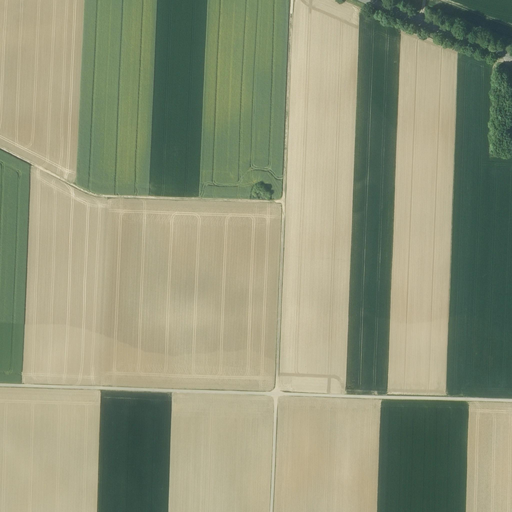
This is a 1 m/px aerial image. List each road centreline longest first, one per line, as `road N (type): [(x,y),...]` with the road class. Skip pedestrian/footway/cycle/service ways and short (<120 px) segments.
road 1 (track): [(511,403),(0,387)]
road 2 (track): [(276,394),(295,0)]
road 3 (track): [(283,201),(91,194),(0,150)]
road 4 (track): [(339,0),(507,64)]
road 5 (tertiary): [(364,0),(511,56)]
